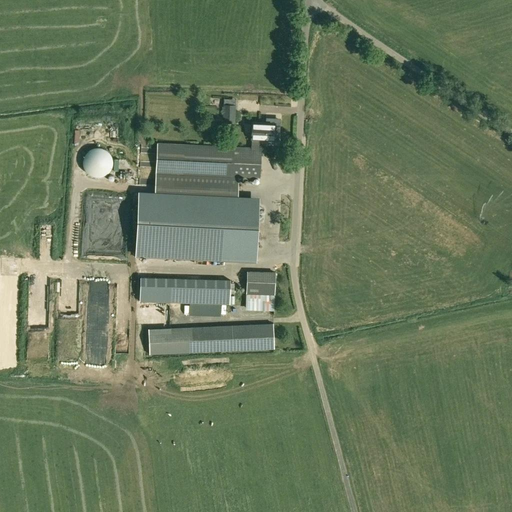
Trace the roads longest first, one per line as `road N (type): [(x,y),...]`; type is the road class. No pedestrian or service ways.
road 1 (unclassified): [(312,0),(511,132)]
road 2 (unknown): [(294,257),(270,266),(267,190),(298,178)]
road 3 (unknown): [(302,312),(176,316)]
